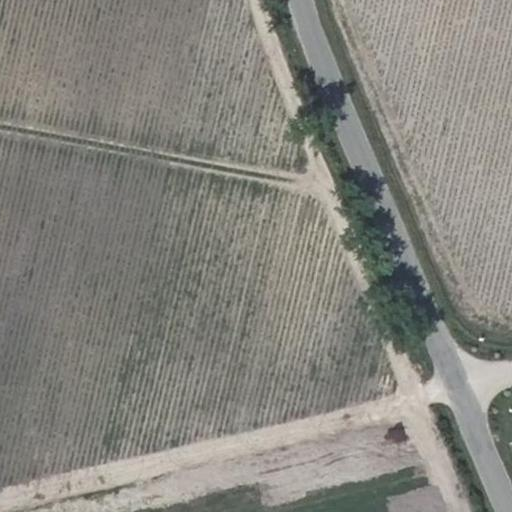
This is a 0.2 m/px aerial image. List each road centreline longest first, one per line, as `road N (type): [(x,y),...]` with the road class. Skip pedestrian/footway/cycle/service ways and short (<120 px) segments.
road 1 (track): [(260,0),(325,186),(458,511)]
road 2 (track): [(0,501),(457,385)]
road 3 (unclassified): [(457,385),(300,0)]
road 4 (track): [(511,325),(497,325),(474,306),(453,270),(333,0)]
road 5 (track): [(325,186),(0,125)]
road 6 (unclassified): [(510,511),(457,385)]
